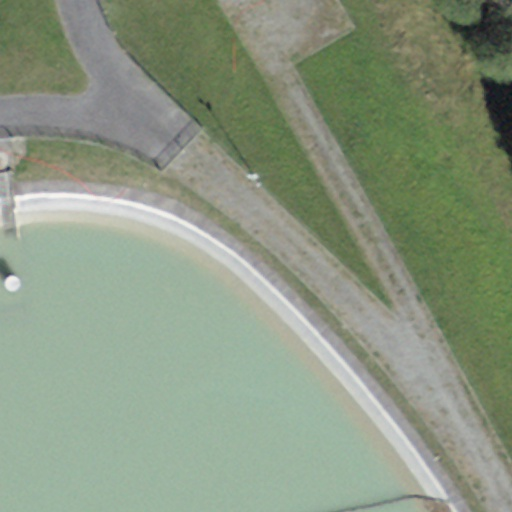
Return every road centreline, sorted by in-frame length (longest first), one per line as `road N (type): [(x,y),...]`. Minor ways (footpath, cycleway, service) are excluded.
road 1 (track): [(501,511),(401,342),(175,136),(89,0)]
road 2 (track): [(175,136),(66,113),(0,121)]
